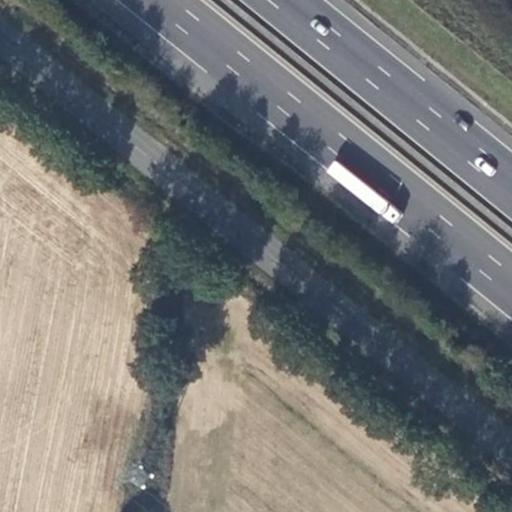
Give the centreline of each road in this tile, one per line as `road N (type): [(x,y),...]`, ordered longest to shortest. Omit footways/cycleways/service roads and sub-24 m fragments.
road 1 (tertiary): [(0,48),(511,465)]
road 2 (trunk): [(156,0),(511,288)]
road 3 (trunk): [(511,187),(279,0)]
